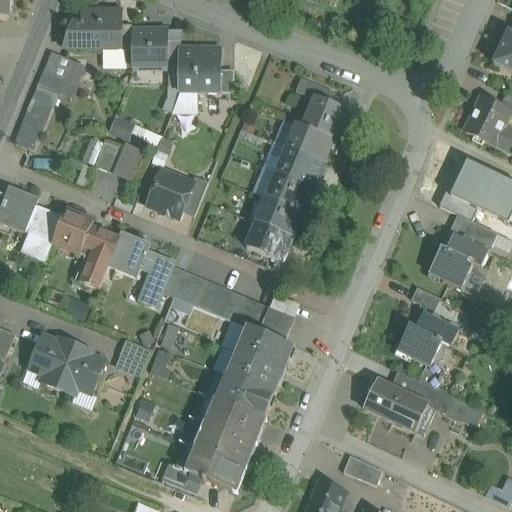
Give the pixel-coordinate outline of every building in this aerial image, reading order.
[(120,13),(84,13),(84,27),(82,27),(82,28),(74,28),(67,50),(74,53),(103,52),(103,68),(106,71),(127,71),(127,70),(127,52),(133,52),(133,33),(133,28),(121,28),(120,13)] [(169,33),(133,33),(133,52),(133,70),(168,69),(168,65),(169,43),(169,33)] [(511,37),(509,36),(494,67),(511,75),(511,37)] [(181,43),(169,43),(168,65),(181,65),(181,51),(181,43)] [(181,51),(181,65),(181,95),(198,96),(221,96),(221,74),(221,52),(181,51)] [(78,66),(52,55),(45,73),(68,82),(67,83),(71,84),(78,66)] [(68,82),(45,73),(39,87),(56,94),(61,96),(67,83),(68,82)] [(234,74),(221,74),(221,96),(234,96),(234,74)] [(335,95),(301,82),(296,94),(314,102),(315,100),(330,106),(335,95)] [(58,98),(38,90),(33,102),(53,111),(58,98)] [(198,96),(181,95),(172,116),(198,116),(198,96)] [(511,100),(506,97),(500,110),(511,115),(511,116),(511,100)] [(330,106),(315,100),(314,102),(303,129),(334,142),(341,145),(353,116),(330,106)] [(500,110),(482,101),(465,136),(511,159),(511,133),(504,130),(511,116),(511,115),(500,110)] [(53,111),(33,102),(28,113),(49,122),(53,111)] [(49,122),(28,113),(24,125),(44,133),(49,122)] [(115,117),(110,133),(130,139),(134,123),(115,117)] [(44,133),(24,125),(19,136),(40,144),(44,133)] [(132,137),(156,147),(161,136),(136,126),(132,137)] [(303,129),(297,127),(287,151),(324,166),(334,142),(303,129)] [(40,144),(19,136),(15,147),(35,155),(40,144)] [(162,138),(155,153),(167,158),(174,144),(162,138)] [(104,146),(92,141),(83,164),(95,169),(104,146)] [(123,152),(105,145),(104,146),(95,169),(113,176),(123,152)] [(324,166),(287,151),(277,176),(314,191),(324,166)] [(193,187),(162,174),(148,208),(180,221),(183,214),(194,187),(193,187)] [(314,191),(277,176),(267,200),(304,216),(314,191)] [(194,187),(183,214),(195,219),(208,186),(195,180),(193,187),(194,187)] [(39,202),(10,190),(7,198),(0,215),(0,225),(25,236),(28,228),(36,231),(27,253),(47,261),(53,246),(64,220),(36,209),(39,202)] [(304,216),(267,200),(257,225),(294,240),(304,216)] [(120,242),(91,231),(94,224),(66,213),(64,220),(53,246),(81,257),(84,250),(94,254),(81,285),(99,293),(109,269),(120,242)] [(498,238),(463,221),(458,233),(493,250),(498,238)] [(294,240),(257,225),(247,250),(284,265),(294,240)] [(176,265),(148,254),(150,247),(122,236),(120,242),(109,269),(137,280),(140,271),(151,275),(139,304),(157,311),(163,296),(174,270),(176,265)] [(464,244),(455,239),(447,255),(443,252),(430,279),(462,294),(463,294),(475,300),(487,276),(482,273),(490,256),(473,248),(474,245),(465,241),(464,244)] [(185,275),(174,270),(163,296),(174,301),(185,275)] [(197,280),(185,275),(174,301),(186,306),(197,280)] [(197,280),(186,306),(198,311),(209,285),(197,280)] [(209,285),(198,311),(210,315),(221,290),(209,285)] [(221,290),(210,315),(222,320),(233,295),(221,290)] [(441,303),(418,292),(412,305),(435,316),(441,303)] [(233,295),(222,320),(234,325),(245,300),(233,295)] [(70,299),(65,312),(85,319),(89,306),(70,299)] [(245,300),(234,325),(246,330),(257,305),(245,300)] [(257,305),(246,330),(247,331),(259,335),(265,322),(270,310),(257,305)] [(295,321),(270,310),(265,322),(290,333),(295,321)] [(441,372),(433,368),(442,348),(451,352),(460,334),(441,325),(442,323),(434,319),(433,322),(424,318),(417,333),(411,330),(398,357),(427,370),(420,385),(437,393),(440,386),(442,387),(444,383),(442,382),(443,381),(442,380),(443,378),(441,372)] [(290,333),(265,322),(259,335),(285,346),(290,333)] [(162,346),(172,349),(178,328),(168,325),(162,346)] [(259,335),(247,331),(237,355),(285,375),(295,350),(285,346),(259,335)] [(16,338),(1,332),(0,332),(0,361),(5,364),(16,338)] [(76,349),(59,343),(58,345),(44,339),(38,356),(32,358),(30,364),(32,369),(31,373),(45,379),(42,385),(59,392),(76,349)] [(126,343),(120,359),(146,369),(152,354),(126,343)] [(93,356),(76,349),(59,392),(76,399),(78,392),(92,398),(106,365),(92,359),(93,356)] [(163,379),(171,357),(159,353),(151,374),(163,379)] [(285,375),(237,355),(227,379),(276,399),(285,375)] [(146,369),(120,359),(115,371),(141,381),(146,369)] [(218,397),(225,375),(216,372),(208,394),(218,397)] [(420,385),(399,375),(392,391),(430,409),(429,410),(447,419),(455,402),(437,393),(420,385)] [(276,399),(227,379),(217,403),(266,423),(276,399)] [(392,391),(379,385),(366,414),(416,437),(429,410),(430,409),(392,391)] [(217,403),(205,398),(196,422),(206,426),(258,448),(268,424),(266,423),(217,403)] [(484,416),(455,402),(447,419),(476,432),(484,416)] [(258,448),(206,426),(196,450),(243,470),(248,471),(258,448)] [(243,470),(196,450),(186,474),(186,475),(203,482),(204,483),(204,485),(206,486),(207,484),(233,495),(243,470)] [(383,475),(351,460),(344,476),(377,490),(383,475)] [(186,474),(170,467),(163,483),(197,497),(203,482),(186,475),(186,474)] [(342,511),(349,496),(319,484),(307,511),(342,511)] [(511,504),(511,500),(492,490),(487,501),(509,511),(511,504)]
